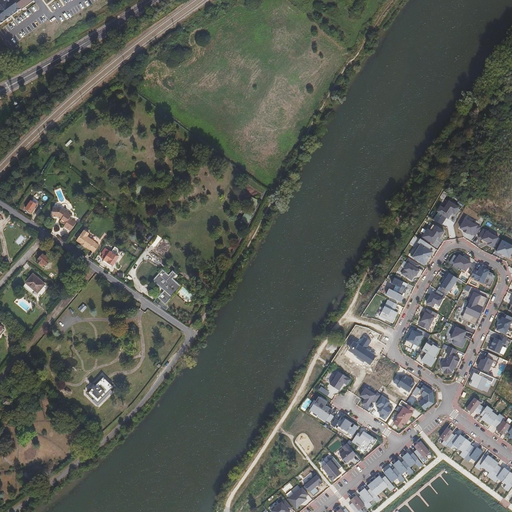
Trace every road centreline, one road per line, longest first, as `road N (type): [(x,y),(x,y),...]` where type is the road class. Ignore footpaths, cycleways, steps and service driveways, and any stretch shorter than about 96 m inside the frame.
road 1 (track): [(231,275),(363,51),(402,0)]
road 2 (residential): [(452,393),(503,284),(500,268),(463,245),(445,247),(397,336),(397,356)]
road 3 (residential): [(191,334),(104,441),(12,511)]
road 4 (secondary): [(0,91),(152,0)]
road 5 (residential): [(0,379),(93,267)]
